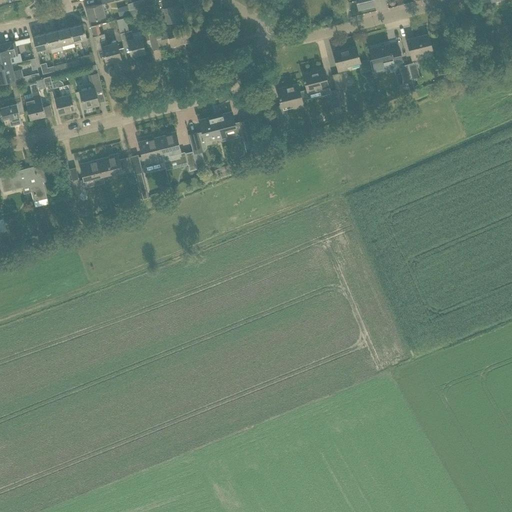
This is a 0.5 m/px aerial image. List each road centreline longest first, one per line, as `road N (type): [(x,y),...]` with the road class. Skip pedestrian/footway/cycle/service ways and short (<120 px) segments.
road 1 (residential): [(271,29),(308,37),(449,0)]
road 2 (unclassified): [(169,107),(229,88),(271,29)]
road 3 (residential): [(169,107),(153,66),(113,75),(118,120)]
road 4 (unclassified): [(0,146),(118,120)]
